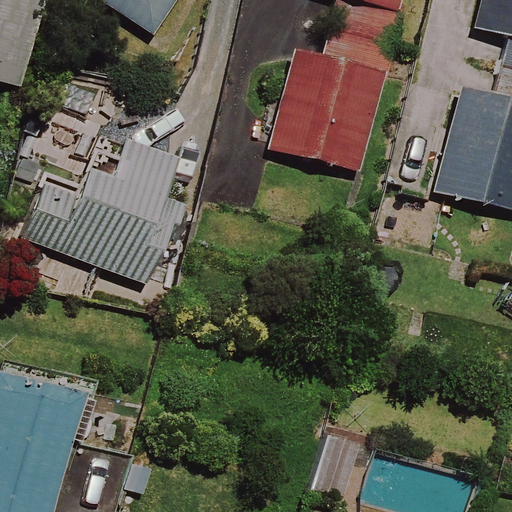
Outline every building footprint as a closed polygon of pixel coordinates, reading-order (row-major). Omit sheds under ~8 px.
[(37,0),(0,0),(0,88),(16,92),(37,0)] [(170,0),(83,0),(146,39),(170,0)] [(393,0),(324,0),(330,1),(316,67),(280,59),(259,156),(350,175),(370,83),(376,84),(393,0)] [(511,0),(472,0),(465,34),(502,41),(489,103),(447,94),(425,199),(511,216),(511,0)] [(175,135),(117,111),(109,130),(87,182),(78,178),(67,202),(38,190),(16,242),(135,292),(169,212),(147,203),(175,135)] [(0,385),(0,511),(44,511),(61,445),(71,447),(81,406),(0,385)] [(342,448),(307,446),(304,493),(339,495),(342,448)] [(464,511),(471,484),(370,462),(362,498),(427,511),(464,511)]
